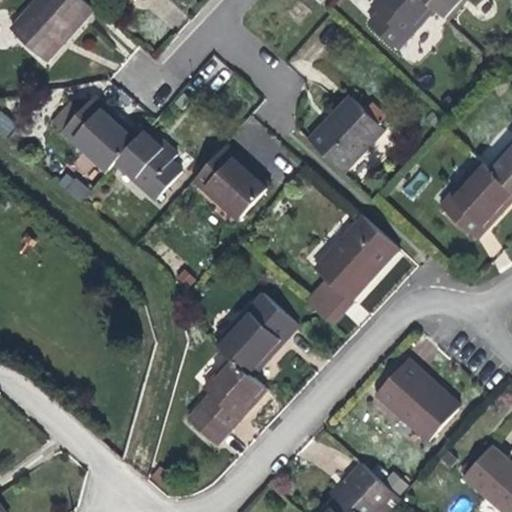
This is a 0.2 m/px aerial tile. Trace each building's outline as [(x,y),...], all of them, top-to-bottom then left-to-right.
[(49,61),(94,10),(83,0),(40,0),(14,29),(49,61)] [(400,48),(437,6),(429,0),(377,0),(373,6),(380,13),(372,23),(400,48)] [(429,0),(437,6),(449,18),(464,0),(429,0)] [(238,90),(230,82),(223,90),(232,97),(238,90)] [(118,161),(141,136),(96,96),(81,114),(71,105),(55,122),(108,172),(118,161)] [(350,96),(310,139),(346,172),(386,129),(350,96)] [(0,110),(0,133),(5,138),(16,124),(0,110)] [(179,154),(150,126),(141,136),(118,161),(160,197),(182,172),(172,162),(179,154)] [(511,143),(491,167),(511,185),(511,143)] [(272,184),(227,144),(196,180),(241,220),(272,184)] [(479,240),(511,203),(511,185),(491,167),(484,161),(442,206),(479,240)] [(67,172),(57,185),(79,202),(88,189),(67,172)] [(352,300),(400,247),(365,216),(317,268),(331,280),(310,302),(334,324),(354,302),(352,300)] [(258,299),(217,342),(237,360),(254,376),(294,331),(258,299)] [(462,406),(410,358),(377,394),(429,441),(462,406)] [(218,445),(268,389),(254,376),(237,360),(219,379),(215,376),(205,387),(212,394),(189,418),(218,445)] [(503,511),(511,511),(511,462),(492,444),(463,476),(503,511)] [(376,511),(395,494),(361,464),(345,479),(349,483),(321,511),(376,511)]
